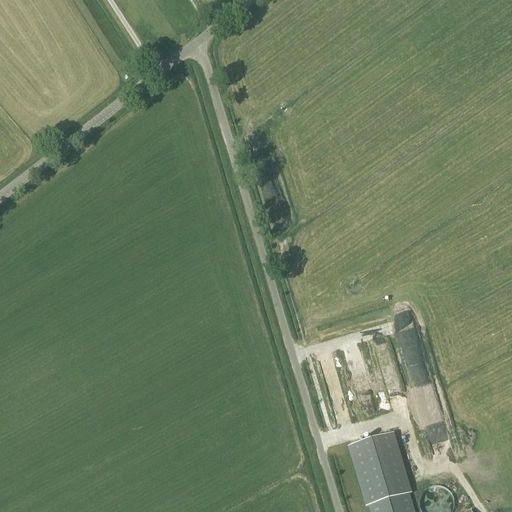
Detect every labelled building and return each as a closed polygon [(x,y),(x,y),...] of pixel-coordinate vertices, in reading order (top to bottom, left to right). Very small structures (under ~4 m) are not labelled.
[(404,328),(407,357),(421,356),(418,327),(404,328)] [(382,359),(390,355),(385,345),(377,350),(382,359)] [(322,365),(336,363),(334,354),(320,356),(322,365)] [(368,507),(369,511),(414,511),(409,495),(411,495),(393,435),(349,448),(367,508),(368,507)] [(419,504),(420,508),(421,511),(452,511),(454,509),(454,505),(454,501),(452,498),(450,494),(447,491),(443,489),(440,488),(435,488),(431,489),(427,490),(423,494),(421,497),(420,501),(419,504)]
